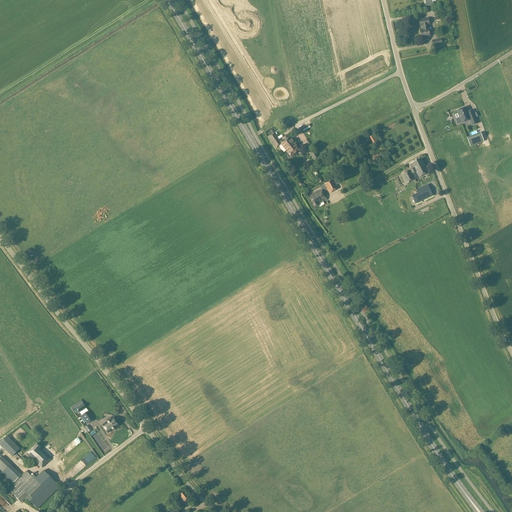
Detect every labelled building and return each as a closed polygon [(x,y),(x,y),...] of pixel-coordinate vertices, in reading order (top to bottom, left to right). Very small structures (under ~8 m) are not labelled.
[(423,28),(428,27),(428,25),(429,25),(428,18),(419,20),(420,26),(423,26),(423,28)] [(428,27),(423,28),(423,30),(420,30),(421,38),(430,37),(428,27)] [(472,125),(477,123),(474,116),(469,118),(466,108),(457,111),(462,123),(470,120),(472,125)] [(267,137),(275,149),(279,147),(284,153),(286,151),(288,153),(290,152),(289,148),(293,146),(291,142),(293,141),(290,137),(284,142),(282,141),(280,142),(272,130),(270,132),(270,133),(269,134),(270,135),(269,136),(267,137)] [(480,132),(467,138),(470,147),(484,142),(480,132)] [(288,153),(288,154),(287,155),(286,156),(288,158),(289,158),(291,157),(300,150),(293,141),(291,142),(293,146),(289,148),(290,152),(288,153)] [(310,153),(314,161),(319,158),(314,150),(310,153)] [(421,159),(412,163),(409,165),(411,169),(401,174),(406,184),(415,179),(412,174),(416,172),(419,177),(428,173),(421,159)] [(324,184),(329,194),(338,189),(333,179),(324,184)] [(429,188),(418,194),(412,196),(416,204),(433,196),(429,188)] [(319,206),(319,205),(327,200),(321,190),(308,197),(315,208),(319,206)] [(86,407),(83,402),(75,407),(78,412),(86,407)] [(81,416),(87,424),(94,419),(88,411),(81,416)] [(103,425),(108,433),(118,426),(113,418),(111,419),(110,418),(107,420),(108,422),(103,425)] [(0,442),(0,446),(10,457),(18,450),(6,437),(0,442)] [(37,444),(27,453),(26,455),(32,461),(33,461),(40,468),(41,468),(50,460),(51,459),(40,448),(40,447),(37,444)] [(1,456),(0,457),(0,469),(3,472),(0,474),(0,478),(9,487),(7,490),(21,503),(26,498),(37,509),(59,487),(43,470),(35,478),(33,475),(31,477),(26,471),(20,477),(20,476),(21,475),(1,456)] [(178,498),(182,503),(184,501),(185,502),(190,499),(183,490),(179,494),(181,496),(178,498)]
